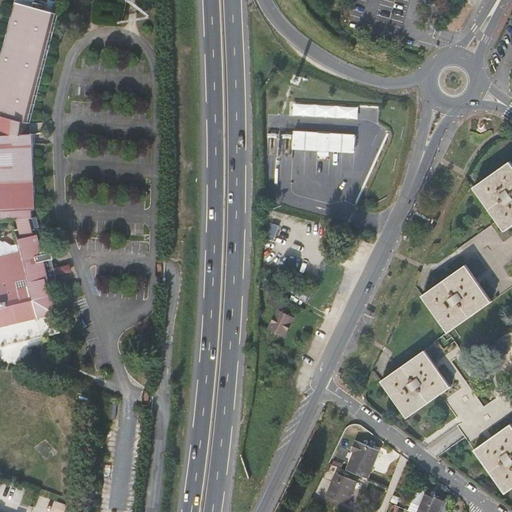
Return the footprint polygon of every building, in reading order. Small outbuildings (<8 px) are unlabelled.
[(18,232),(19,238),(0,242),(0,347),(43,337),(39,320),(58,316),(55,304),(53,305),(43,263),(52,261),(54,261),(53,254),(43,256),(38,236),(31,238),(30,218),(35,217),(35,210),(39,210),(36,135),(27,136),(28,124),(32,125),(62,15),(15,3),(0,58),(0,116),(2,116),(0,136),(0,211),(1,212),(1,219),(19,218),(22,231),(18,232)] [(359,117),(359,105),(294,103),(294,114),(359,117)] [(354,133),(292,129),(291,147),(317,149),(318,133),(329,134),(328,149),(353,151),(354,133)] [(325,156),(328,154),(328,149),(329,134),(318,133),(317,149),(316,153),(319,156),(325,156)] [(511,163),(511,162),(474,188),(497,221),(457,249),(467,264),(422,295),(448,333),(511,286),(511,277),(505,268),(511,263),(511,163)] [(53,305),(55,304),(62,303),(52,261),(43,263),(53,305)] [(306,302),(311,291),(298,285),(293,295),(306,302)] [(278,308),(285,312),(291,300),(273,291),(267,303),(278,308)] [(268,329),(284,337),(294,316),(285,312),(278,308),(268,329)] [(443,348),(438,340),(381,381),(407,417),(441,394),(461,422),(458,425),(506,493),(511,488),(511,396),(507,390),(484,406),(452,360),(465,352),(456,339),(443,348)] [(383,452),(364,444),(352,472),(372,480),(383,452)] [(360,484),(341,475),(328,503),(340,509),(343,503),(350,506),(360,484)] [(441,511),(446,500),(421,490),(411,511),(412,511),(441,511)] [(64,511),(67,505),(58,502),(54,511),(64,511)]
